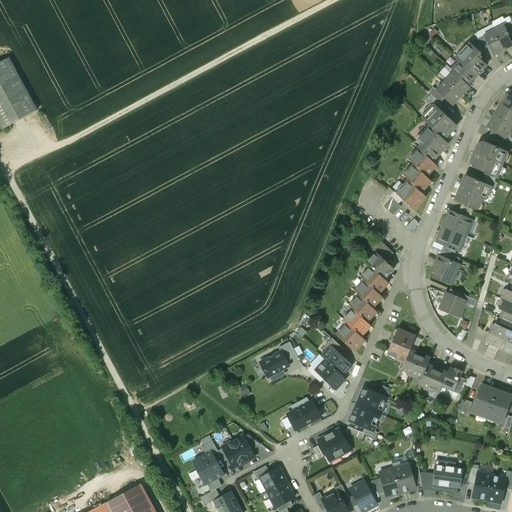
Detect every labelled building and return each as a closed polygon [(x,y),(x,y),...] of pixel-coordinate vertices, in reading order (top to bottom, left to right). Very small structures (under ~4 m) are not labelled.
[(504,25),(493,31),(504,50),(511,46),(511,43),(508,36),(509,35),(504,25)] [(494,56),(504,50),(493,31),(483,36),(489,47),(494,56)] [(489,47),(483,36),(477,39),(485,49),(489,47)] [(479,52),(471,45),(457,60),(458,61),(450,69),(453,72),(467,85),(474,77),(476,79),(478,76),(476,75),(485,66),(479,59),(482,57),(479,53),(478,52),(479,52)] [(40,119),(14,68),(0,74),(0,129),(4,138),(40,119)] [(467,85),(453,72),(445,81),(461,96),(469,87),(467,85)] [(452,106),(461,96),(445,81),(436,90),(444,98),(452,106)] [(434,97),(440,103),(444,98),(436,90),(433,87),(428,92),(434,97)] [(511,96),(507,93),(500,105),(511,112),(511,96)] [(436,107),(438,109),(442,105),(440,103),(434,97),(429,103),(433,107),(434,107),(435,108),(436,107)] [(511,112),(500,105),(493,116),(511,128),(511,127),(511,112)] [(438,109),(436,107),(435,108),(434,107),(433,107),(427,114),(428,115),(423,120),(430,127),(444,141),(457,127),(438,109)] [(505,139),(511,128),(493,116),(486,127),(492,131),(505,139)] [(444,141),(430,127),(418,140),(422,144),(418,148),(419,150),(432,162),(449,145),(444,141)] [(502,144),(505,139),(492,131),(488,138),(499,143),(502,144)] [(497,147),(483,142),(477,144),(469,161),(472,167),(486,173),(496,178),(497,178),(508,153),(508,152),(497,147)] [(499,143),(497,147),(508,152),(508,153),(510,147),(502,144),(499,143)] [(432,162),(419,150),(409,160),(414,165),(426,177),(437,166),(432,162)] [(426,177),(414,165),(404,176),(409,181),(421,192),(431,182),(426,177)] [(496,178),(486,173),(484,178),(485,178),(495,182),(496,178)] [(483,183),(464,175),(454,200),(462,203),(474,208),(476,209),(479,208),(482,201),(487,199),(492,188),(492,186),(483,183)] [(495,182),(485,178),(483,183),(492,186),(492,188),(494,189),(497,183),(495,182)] [(421,192),(409,181),(396,194),(402,200),(414,210),(426,197),(421,192)] [(402,200),(396,194),(390,188),(386,192),(392,198),(398,204),(402,200)] [(384,207),(393,215),(401,207),(398,204),(392,198),(384,207)] [(474,208),(462,203),(460,209),(471,213),(474,208)] [(471,213),(460,209),(458,214),(469,219),(471,213)] [(449,210),(442,226),(467,237),(473,221),(469,219),(458,214),(449,210)] [(414,219),(406,228),(413,235),(418,223),(414,219)] [(460,253),(467,237),(442,226),(435,242),(445,245),(455,250),(460,253)] [(371,248),(376,253),(386,262),(393,254),(379,240),(371,248)] [(455,250),(445,245),(442,251),(453,256),(455,250)] [(441,251),(439,256),(457,264),(460,259),(453,256),(442,251),(441,251)] [(386,262),(376,253),(367,263),(371,266),(384,279),(394,269),(386,262)] [(453,285),(461,266),(457,264),(439,256),(431,275),(453,285)] [(384,279),(371,266),(361,277),(365,281),(378,293),(388,283),(384,279)] [(511,267),(509,275),(511,276),(511,277),(509,283),(511,285),(509,291),(506,289),(501,298),(503,299),(511,303),(511,267)] [(378,293),(365,281),(355,291),(359,295),(372,308),(382,297),(378,293)] [(463,299),(446,292),(439,309),(461,318),(467,304),(468,301),(463,299)] [(372,308),(359,295),(349,305),(353,309),(366,322),(376,311),(372,308)] [(464,295),(463,299),(468,301),(467,304),(475,307),(477,301),(464,295)] [(511,303),(503,299),(498,309),(502,311),(499,317),(501,318),(498,324),(495,323),(490,333),(511,343),(511,303)] [(487,305),(484,310),(491,314),(494,309),(487,305)] [(366,322),(353,309),(343,320),(347,324),(360,336),(370,326),(366,322)] [(468,323),(462,320),(459,327),(466,329),(468,323)] [(337,335),(355,351),(365,340),(360,336),(347,324),(337,335)] [(415,337),(397,329),(386,355),(405,363),(410,349),(415,337)] [(511,343),(490,333),(485,343),(489,345),(485,355),(494,359),(498,349),(511,355),(511,357),(508,365),(511,366),(511,343)] [(331,347),(331,346),(341,356),(346,351),(332,339),(328,344),(331,347)] [(280,352),(281,351),(287,362),(297,356),(290,342),(279,348),(280,352)] [(342,375),(351,365),(341,356),(331,346),(331,347),(321,356),(325,360),(342,375)] [(415,351),(410,349),(405,363),(401,370),(421,379),(428,364),(431,357),(426,356),(424,356),(423,359),(414,355),(415,352),(415,351)] [(287,362),(281,351),(280,352),(261,362),(261,364),(267,376),(270,377),(282,370),(289,366),(287,362)] [(324,378),(336,389),(346,379),(342,375),(325,360),(316,370),(324,378)] [(432,366),(428,364),(421,379),(419,385),(439,393),(448,372),(443,370),(442,371),(440,374),(431,370),(433,367),(432,366)] [(324,378),(316,370),(311,366),(307,370),(320,383),(324,378)] [(455,400),(458,394),(453,391),(459,377),(461,372),(449,368),(448,372),(439,393),(455,400)] [(282,370),(270,377),(272,382),(285,375),(282,370)] [(469,376),(465,385),(471,388),(475,378),(469,376)] [(453,391),(458,394),(461,395),(463,388),(461,387),(464,379),(459,377),(453,391)] [(472,412),(487,418),(497,391),(482,385),(472,412)] [(383,398),(387,400),(391,390),(383,386),(379,394),(384,396),(383,398)] [(364,388),(357,404),(380,415),(387,400),(383,398),(384,396),(379,394),(364,388)] [(511,396),(497,391),(487,418),(501,423),(511,396)] [(459,404),(456,409),(467,414),(472,403),(466,400),(459,404)] [(294,426),(296,430),(297,430),(320,417),(312,402),(310,403),(293,412),(288,415),(294,426)] [(374,431),(380,415),(357,404),(349,421),(365,427),(373,431),(374,431)] [(399,407),(397,413),(402,415),(405,409),(399,407)] [(511,416),(507,416),(503,431),(508,433),(511,421),(511,416)] [(292,436),(299,433),(297,430),(296,430),(294,426),(288,428),(292,436)] [(348,427),(346,432),(362,439),(365,434),(363,433),(348,427)] [(373,431),(365,427),(363,433),(365,434),(375,438),(377,432),(374,431),(373,431)] [(351,451),(340,430),(337,429),(319,439),(318,441),(330,462),(351,451)] [(248,434),(244,436),(251,450),(262,444),(248,434)] [(244,436),(243,435),(222,446),(223,448),(229,459),(234,468),(240,465),(240,466),(250,461),(249,460),(255,457),(251,450),(244,436)] [(215,446),(212,441),(202,447),(206,455),(193,462),(205,485),(207,484),(218,478),(224,475),(216,460),(210,449),(215,446)] [(218,451),(215,446),(210,449),(216,460),(221,457),(218,451)] [(318,446),(312,449),(315,454),(312,456),(314,461),(323,456),(318,446)] [(229,459),(223,448),(218,451),(221,457),(223,462),(229,459)] [(433,473),(431,488),(449,490),(454,491),(455,488),(460,489),(461,485),(462,473),(463,468),(455,467),(456,462),(443,461),(442,467),(434,466),(433,473)] [(393,468),(400,493),(416,489),(415,485),(410,467),(409,464),(393,468)] [(418,465),(410,467),(415,485),(421,483),(420,473),(418,465)] [(260,477),(269,472),(266,466),(254,473),(257,480),(261,478),(260,477)] [(478,472),(479,469),(471,467),(470,474),(468,482),(475,484),(478,472)] [(261,478),(268,492),(286,482),(279,468),(269,472),(260,477),(261,478)] [(400,493),(393,468),(379,472),(381,478),(385,493),(386,497),(400,493)] [(431,488),(433,473),(423,472),(420,473),(421,483),(422,489),(448,492),(449,490),(431,488)] [(487,501),(492,475),(478,472),(475,484),(472,498),(487,501)] [(470,474),(462,473),(461,485),(467,486),(468,482),(470,474)] [(492,475),(487,501),(501,504),(504,489),(506,478),(505,478),(492,475)] [(207,484),(211,492),(216,489),(222,486),(218,478),(207,484)] [(371,481),(373,485),(378,495),(385,493),(381,478),(371,481)] [(362,511),(363,511),(377,505),(374,499),(368,488),(364,481),(350,488),(354,496),(363,511),(362,511)] [(295,497),(286,482),(268,492),(270,496),(269,499),(273,506),(276,507),(290,500),(295,497)] [(110,511),(156,511),(141,484),(106,503),(110,511)] [(335,488),(336,491),(337,491),(341,498),(347,495),(341,485),(335,488)] [(373,485),(368,488),(374,499),(379,496),(378,495),(373,485)] [(213,501),(220,497),(216,489),(211,492),(200,498),(204,506),(213,501)] [(220,497),(213,501),(218,511),(242,511),(231,491),(220,497)] [(348,511),(341,498),(337,491),(336,491),(323,499),(322,499),(327,509),(329,511),(348,511)] [(322,499),(323,499),(319,492),(314,496),(322,511),(327,509),(322,499)] [(362,511),(363,511),(354,496),(349,499),(355,511),(362,511)] [(290,500),(276,507),(278,511),(279,511),(287,508),(293,505),(290,500)] [(110,511),(106,503),(88,511),(110,511)]
